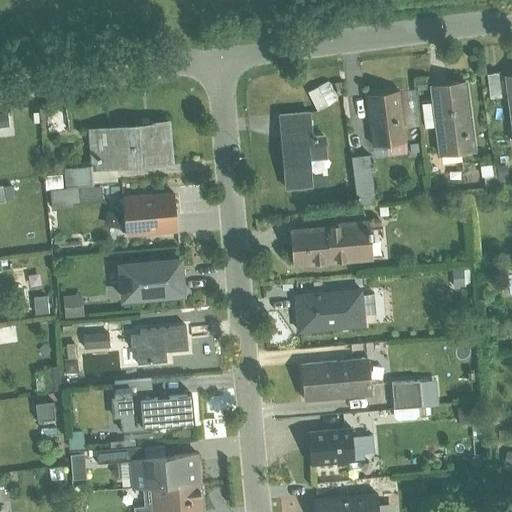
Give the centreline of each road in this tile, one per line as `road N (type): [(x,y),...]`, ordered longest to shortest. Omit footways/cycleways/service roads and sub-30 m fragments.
road 1 (residential): [(259,511),(217,62)]
road 2 (residential): [(217,62),(511,24)]
road 3 (residential): [(0,91),(217,62)]
